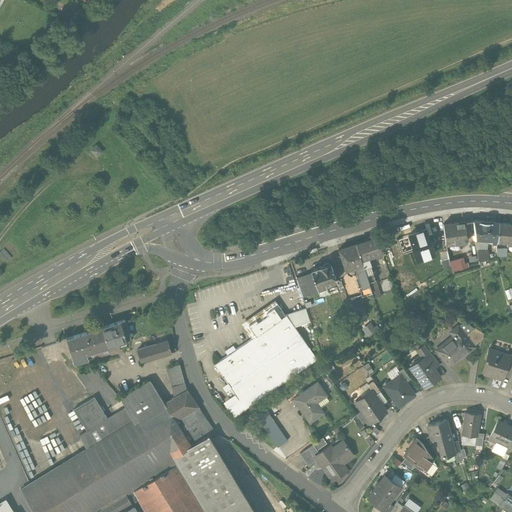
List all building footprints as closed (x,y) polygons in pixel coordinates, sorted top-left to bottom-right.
[(476,241),(473,222),(443,226),(445,246),(459,244),(467,243),(476,241)] [(496,243),(498,225),(473,222),(476,241),(491,242),(491,246),(496,246),(496,243)] [(511,226),(498,225),(496,243),(507,244),(506,247),(511,248),(511,246),(511,226)] [(433,256),(425,231),(409,237),(410,239),(413,251),(414,251),(417,261),(423,259),(433,256)] [(381,253),(376,238),(355,245),(366,278),(368,283),(375,281),(367,257),(381,253)] [(413,251),(410,239),(403,242),(413,263),(417,261),(414,251),(413,251)] [(459,244),(445,246),(446,253),(456,251),(461,251),(459,244)] [(366,278),(355,245),(338,250),(345,271),(354,268),(358,281),(366,278)] [(486,251),(477,252),(478,262),(487,261),(486,251)] [(507,252),(496,251),(496,259),(506,259),(507,252)] [(322,266),(310,270),(311,273),(317,292),(319,293),(320,293),(322,293),(324,292),(326,291),(327,290),(325,285),(335,282),(329,264),(328,263),(326,262),(322,263),(322,264),(322,265),(322,266)] [(467,264),(451,269),(452,274),(470,270),(467,264)] [(302,297),(317,292),(311,273),(296,278),(302,297)] [(362,297),(371,293),(368,283),(366,278),(358,281),(357,281),(362,297)] [(377,287),(375,281),(368,283),(371,293),(373,299),(379,297),(376,287),(377,287)] [(391,281),(383,284),(387,295),(394,292),(391,281)] [(347,300),(355,324),(361,318),(354,297),(347,300)] [(255,337),(214,365),(238,400),(226,408),(233,418),(317,360),(286,316),(281,319),(273,308),(248,326),(255,337)] [(130,340),(124,321),(103,328),(109,347),(114,346),(115,349),(119,348),(118,344),(130,340)] [(465,321),(458,325),(465,335),(474,327),(465,321)] [(368,338),(376,332),(370,322),(361,329),(368,338)] [(436,350),(449,367),(462,356),(461,355),(473,346),(465,335),(458,325),(450,331),(454,336),(436,350)] [(465,335),(473,346),(482,340),(483,333),(474,327),(465,335)] [(109,347),(103,328),(66,340),(74,364),(88,359),(86,355),(109,347)] [(144,343),(135,346),(140,363),(171,354),(167,342),(166,342),(164,336),(154,339),(153,338),(143,341),(144,343)] [(424,355),(431,366),(437,361),(424,344),(416,349),(422,357),(424,355)] [(483,375),(503,382),(507,367),(511,357),(510,357),(488,349),(485,360),(488,361),(483,375)] [(409,366),(424,388),(439,377),(431,366),(424,355),(422,357),(409,366)] [(175,397),(187,390),(186,390),(179,365),(167,368),(175,397)] [(398,374),(404,381),(410,377),(401,366),(396,370),(398,374)] [(382,385),(397,405),(413,394),(404,381),(398,374),(382,385)] [(371,389),(374,393),(379,389),(371,379),(366,382),(371,389)] [(254,511),(209,438),(207,436),(190,446),(164,404),(150,382),(120,400),(125,408),(108,418),(95,397),(74,410),(88,432),(79,437),(87,449),(20,491),(33,511),(254,511)] [(316,382),(293,398),(309,421),(322,412),(313,400),(323,393),(316,382)] [(354,400),(369,421),(385,410),(374,393),(371,389),(354,400)] [(207,436),(209,438),(215,435),(187,390),(175,397),(164,404),(190,446),(207,436)] [(266,410),(256,417),(277,447),(287,440),(266,410)] [(480,415),(464,413),(462,429),(463,430),(462,436),(475,438),(476,434),(477,434),(480,415)] [(452,442),(446,420),(427,425),(431,437),(432,440),(437,439),(441,453),(444,458),(455,455),(452,442)] [(511,429),(497,422),(488,440),(507,449),(511,438),(511,429)] [(483,435),(477,434),(476,434),(475,438),(474,446),(482,447),(483,435)] [(318,451),(327,445),(321,437),(312,443),(318,451)] [(415,464),(430,475),(437,466),(422,446),(419,444),(420,444),(419,440),(418,439),(414,439),(411,443),(412,446),(409,450),(406,449),(404,453),(405,456),(415,464)] [(318,451),(313,455),(316,459),(331,480),(344,471),(340,464),(353,455),(344,441),(330,450),(327,445),(318,451)] [(452,442),(455,455),(457,463),(463,460),(457,441),(452,442)] [(507,462),(511,451),(511,443),(510,442),(502,460),(507,462)] [(307,465),(316,459),(313,455),(318,451),(312,443),(299,453),(307,465)] [(411,468),(415,464),(405,456),(401,460),(411,468)] [(502,460),(497,470),(501,472),(507,462),(502,460)] [(393,472),(388,468),(384,474),(389,477),(393,472)] [(384,474),(367,495),(382,507),(382,508),(388,501),(399,486),(384,474)] [(507,496),(498,489),(494,494),(504,502),(507,496)] [(494,494),(489,501),(499,508),(504,502),(494,494)] [(0,511),(12,511),(5,500),(0,503),(0,511)] [(389,511),(395,511),(402,504),(396,500),(393,504),(388,511),(389,511)] [(393,504),(388,501),(382,508),(382,507),(380,509),(383,511),(386,511),(388,511),(393,504)] [(511,511),(511,508),(504,502),(499,508),(504,511),(511,511)]
